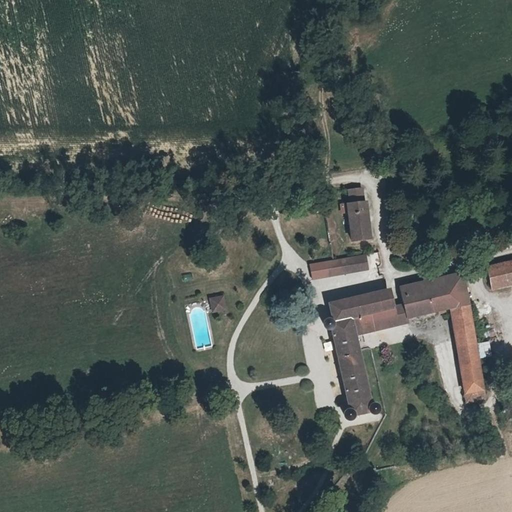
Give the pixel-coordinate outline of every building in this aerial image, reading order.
[(358,210),(370,208),(368,195),(356,197),(358,210)] [(354,210),(359,247),(378,244),(373,208),(370,208),(358,210),(354,210)] [(396,248),(399,259),(410,255),(409,245),(396,248)] [(372,259),(347,265),(350,279),(375,273),(372,259)] [(511,287),(511,263),(493,269),(499,291),(511,287)] [(191,272),(182,275),(184,282),(193,280),(191,272)] [(468,276),(406,291),(414,322),(456,310),(476,403),(493,399),(468,276)] [(211,313),(226,309),(222,295),(207,299),(211,313)] [(398,311),(394,295),(336,309),(341,326),(340,327),(338,326),(335,326),(334,327),(332,329),(333,331),(335,334),(338,333),(339,332),(360,415),(357,415),(355,417),(354,421),(355,424),(357,425),(359,425),(363,424),(364,422),(379,418),(381,419),(384,419),(386,417),(387,415),(387,413),(386,411),(384,409),(382,409),(381,409),(362,339),(359,323),(365,321),(369,337),(404,328),(402,311),(398,311)] [(410,308),(402,311),(404,328),(415,325),(414,322),(410,308)] [(323,343),(325,353),(333,351),(331,341),(323,343)]
